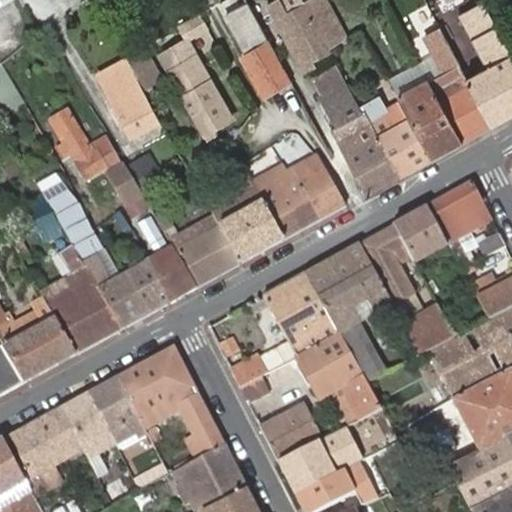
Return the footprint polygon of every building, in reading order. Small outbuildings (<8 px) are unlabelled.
[(274,0),(268,4),(318,96),(346,80),(328,48),(302,0),(274,0)] [(302,0),(328,48),(348,38),(327,0),(302,0)] [(511,113),(511,57),(481,0),(453,0),(457,9),(455,10),(458,16),(485,68),(464,80),(489,126),(511,113)] [(249,53),(243,57),(265,97),(280,89),(284,95),(296,90),(248,4),(228,14),(249,53)] [(436,28),(424,7),(412,13),(434,54),(425,59),(428,65),(420,69),(428,83),(460,143),(489,126),(464,80),(436,28)] [(189,35),(205,28),(199,15),(183,23),(189,35)] [(485,68),(458,16),(436,28),(464,80),(485,68)] [(235,118),(189,35),(155,53),(209,151),(217,147),(209,132),(235,118)] [(124,58),(142,91),(159,81),(140,46),(123,55),(124,58)] [(157,122),(124,58),(95,73),(129,137),(157,123),(157,122)] [(0,114),(22,105),(5,67),(0,69),(0,114)] [(331,128),(364,195),(399,176),(378,140),(369,122),(346,80),(318,96),(335,126),(331,128)] [(431,159),(460,143),(428,83),(398,100),(401,104),(431,159)] [(378,140),(399,176),(431,159),(401,104),(383,114),(393,130),(378,140)] [(383,114),(369,122),(378,140),(393,130),(383,114)] [(255,190),(283,240),(345,206),(325,168),(316,156),(255,190)] [(155,172),(145,157),(126,169),(130,175),(139,170),(144,179),(155,172)] [(106,176),(124,207),(141,197),(124,166),(106,176)] [(139,170),(130,175),(136,184),(144,179),(139,170)] [(213,219),(239,264),(281,241),(283,240),(255,190),(247,176),(238,182),(246,195),(216,211),(211,203),(206,206),(213,219)] [(448,244),(463,272),(468,269),(466,265),(467,261),(457,241),(491,220),(472,182),(428,206),(448,244)] [(49,209),(43,198),(28,206),(32,212),(31,214),(47,243),(51,242),(57,255),(72,247),(70,244),(66,237),(62,237),(59,226),(56,227),(48,210),(49,209)] [(137,199),(123,209),(133,223),(146,213),(137,199)] [(410,258),(414,265),(448,244),(428,206),(394,225),(410,257),(410,258)] [(151,253),(165,245),(149,215),(134,223),(151,253)] [(170,242),(196,288),(239,264),(213,219),(170,242)] [(382,232),(399,264),(410,258),(410,257),(394,225),(382,232)] [(418,357),(419,357),(429,352),(455,338),(437,307),(424,314),(410,289),(411,286),(399,264),(382,232),(359,244),(392,307),(395,306),(405,323),(402,326),(418,357)] [(70,244),(72,247),(73,250),(120,330),(174,300),(149,260),(115,280),(88,234),(70,244)] [(489,255),(505,246),(501,238),(484,247),(489,255)] [(395,317),(392,307),(359,244),(305,275),(329,316),(365,297),(374,314),(381,326),(395,317)] [(491,266),(509,255),(505,246),(489,255),(485,257),(491,266)] [(83,295),(50,314),(55,323),(74,355),(120,330),(73,250),(61,258),(72,276),(83,295)] [(262,298),(297,360),(339,335),(337,332),(329,316),(305,275),(262,298)] [(471,288),(488,321),(511,308),(511,281),(501,287),(493,275),(471,288)] [(72,291),(45,305),(50,314),(83,295),(72,276),(65,279),(72,291)] [(329,316),(337,332),(357,323),(358,324),(374,314),(365,297),(329,316)] [(479,453),(431,477),(438,494),(458,484),(471,510),(511,489),(511,372),(511,371),(511,308),(488,321),(455,338),(429,352),(453,400),(452,402),(479,453)] [(55,323),(2,351),(22,384),(74,355),(55,323)] [(339,335),(366,384),(384,374),(358,324),(357,323),(337,332),(339,335)] [(344,388),(360,421),(381,410),(366,384),(339,335),(297,360),(319,401),(344,388)] [(259,355),(267,371),(293,358),(285,341),(259,355)] [(0,396),(22,384),(2,351),(0,347),(0,396)] [(147,415),(193,390),(172,348),(117,379),(145,430),(152,427),(147,415)] [(260,359),(233,374),(241,389),(261,378),(268,374),(260,359)] [(366,384),(381,410),(399,401),(384,374),(366,384)] [(269,396),(261,378),(241,389),(245,398),(253,394),(258,404),(269,396)] [(134,436),(145,430),(117,379),(89,393),(111,436),(129,426),(134,436)] [(176,406),(196,395),(193,390),(147,415),(152,427),(179,412),(176,406)] [(60,409),(83,451),(111,436),(89,393),(60,409)] [(203,458),(223,447),(196,395),(176,406),(179,412),(203,458)] [(278,463),(323,441),(305,405),(261,429),(278,463)] [(31,479),(83,451),(60,409),(8,438),(31,479)] [(111,436),(116,446),(134,436),(129,426),(111,436)] [(83,451),(88,461),(116,446),(111,436),(83,451)] [(0,511),(41,511),(2,441),(0,442),(0,511)] [(203,511),(205,511),(245,491),(223,447),(203,458),(182,469),(203,511)] [(196,511),(203,511),(182,469),(176,472),(196,511)] [(511,511),(511,489),(471,510),(472,511),(511,511)] [(256,511),(245,491),(205,511),(256,511)]
